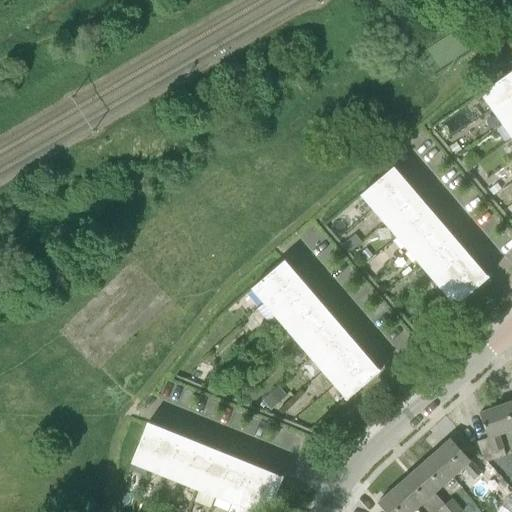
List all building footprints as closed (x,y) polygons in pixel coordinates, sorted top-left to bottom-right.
[(493,107),(511,93),(511,71),(482,93),(493,107)] [(503,122),(511,116),(511,93),(493,107),(503,122)] [(511,116),(503,122),(511,134),(511,116)] [(455,141),(449,145),(454,153),(460,148),(455,141)] [(472,149),(463,155),(470,164),(478,158),(472,149)] [(374,208),(405,181),(393,167),(362,194),(374,208)] [(493,195),(505,187),(499,178),(487,186),(493,195)] [(417,195),(405,181),(374,208),(386,221),(417,195)] [(397,235),(429,209),(417,195),(386,221),(397,235)] [(441,223),(429,209),(397,235),(409,249),(441,223)] [(452,236),(441,223),(409,249),(421,263),(452,236)] [(353,236),(345,243),(350,249),(358,242),(353,236)] [(464,250),(452,236),(421,263),(433,277),(464,250)] [(367,249),(361,254),(366,261),(373,256),(367,249)] [(476,264),(464,250),(433,277),(445,291),(476,264)] [(265,301),(296,274),(284,261),(253,287),(265,301)] [(488,278),(476,264),(445,291),(456,304),(488,278)] [(277,315),(308,288),(296,274),(265,301),(277,315)] [(320,302),(308,288),(277,315),(288,329),(320,302)] [(332,316),(320,302),(288,329),(300,343),(332,316)] [(343,330),(332,316),(300,343),(312,357),(343,330)] [(324,371),(355,344),(343,330),(312,357),(324,371)] [(367,357),(355,344),(324,371),(336,384),(367,357)] [(379,371),(367,357),(336,384),(347,398),(379,371)] [(278,388),(264,401),(272,409),(286,396),(278,388)] [(511,429),(511,422),(505,404),(480,413),(489,438),(477,442),(482,457),(488,463),(506,456),(504,448),(498,434),(511,429)] [(149,468),(165,430),(148,423),(132,461),(149,468)] [(182,437),(165,430),(149,468),(166,475),(182,437)] [(183,482),(198,443),(182,437),(166,475),(183,482)] [(451,438),(433,454),(453,477),(464,467),(475,480),(482,473),(451,438)] [(215,450),(198,443),(183,482),(200,488),(215,450)] [(232,457),(215,450),(200,488),(217,495),(232,457)] [(415,470),(434,493),(453,477),(433,454),(415,470)] [(234,502),(249,464),(232,457),(217,495),(234,502)] [(266,471),(249,464),(234,502),(250,509),(266,471)] [(432,511),(436,511),(438,511),(445,504),(434,493),(415,470),(396,486),(416,509),(424,502),(432,511)] [(268,511),(283,478),(266,471),(250,509),(257,511),(268,511)] [(412,511),(416,509),(396,486),(378,503),(386,511),(412,511)] [(445,504),(451,511),(461,511),(463,511),(452,499),(445,504)]
